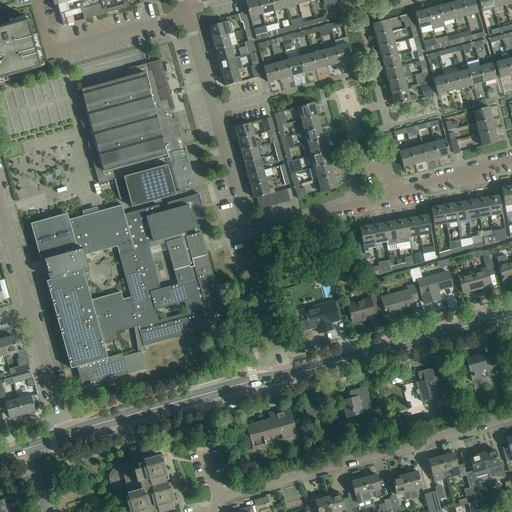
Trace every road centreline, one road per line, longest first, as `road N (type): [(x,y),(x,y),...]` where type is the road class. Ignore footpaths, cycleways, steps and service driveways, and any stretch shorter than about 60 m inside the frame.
road 1 (residential): [(214,511),(216,496),(511,416)]
road 2 (secondary): [(287,374),(511,312)]
road 3 (secondary): [(65,434),(287,374)]
road 4 (residential): [(248,234),(186,14)]
road 5 (residential): [(35,0),(45,36),(60,47),(186,14)]
road 6 (residential): [(287,374),(248,234)]
road 7 (residential): [(65,434),(32,312)]
road 8 (residential): [(393,194),(511,161)]
